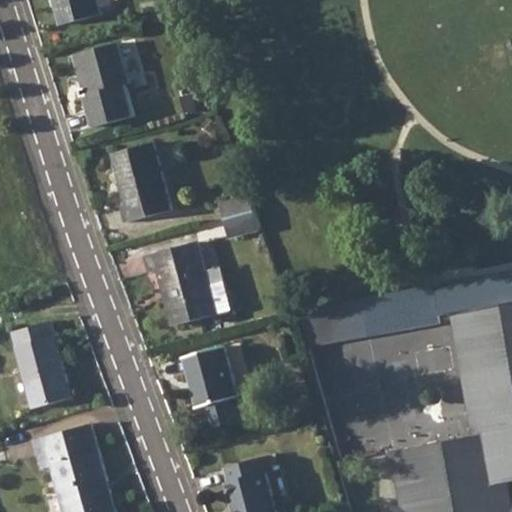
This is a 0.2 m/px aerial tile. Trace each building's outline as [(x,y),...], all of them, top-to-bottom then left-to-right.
[(55,0),(62,24),(103,13),(99,0),(55,0)] [(105,0),(109,11),(118,9),(115,0),(105,0)] [(122,41),(79,54),(88,87),(83,89),(85,96),(87,96),(95,126),(136,115),(128,84),(133,83),(122,41)] [(155,142),(114,153),(128,205),(123,206),(128,223),(174,210),(155,142)] [(250,196),(222,203),(226,219),(256,210),(250,196)] [(256,210),(226,219),(231,235),(261,226),(256,210)] [(200,242),(147,257),(151,273),(159,270),(175,327),(234,310),(226,281),(212,285),(200,242)] [(311,309),(299,311),(307,346),(371,335),(365,299),(311,309)] [(475,436),(394,452),(403,507),(393,509),(393,511),(511,511),(511,305),(455,316),(475,436)] [(53,321),(14,331),(35,409),(74,398),(53,321)] [(226,346),(186,358),(200,408),(211,404),(218,426),(246,419),(226,346)] [(120,511),(94,424),(36,440),(44,470),(54,468),(66,511),(120,511)] [(271,456),(226,467),(231,482),(227,483),(234,511),(277,511),(268,473),(275,471),(271,456)]
